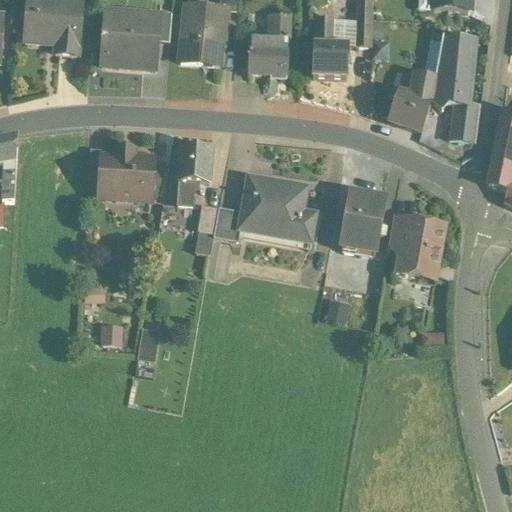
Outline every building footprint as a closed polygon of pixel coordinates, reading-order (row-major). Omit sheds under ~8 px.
[(237,0),(219,0),(218,19),(225,20),(225,21),(236,22),(237,0)] [(432,0),(432,18),(447,19),(468,20),(469,5),(473,5),(472,0),(432,0)] [(369,2),(357,2),(356,32),(370,33),(371,29),(371,1),(369,1),(369,2)] [(81,10),(27,5),(23,53),(54,55),(54,64),(77,66),(81,10)] [(218,19),(185,16),(179,71),(201,74),(201,70),(220,72),(225,21),(225,20),(218,19)] [(157,26),(104,22),(100,75),(154,79),(157,51),(159,26),(157,26)] [(171,23),(157,22),(157,26),(159,26),(157,51),(168,52),(171,23)] [(288,26),(270,25),(269,50),(287,50),(288,26)] [(332,32),(314,31),(313,53),(311,87),(345,88),(347,55),(331,54),(332,32)] [(370,33),(356,32),(355,32),(354,56),(369,57),(370,46),(370,33)] [(380,34),(370,33),(370,46),(380,47),(380,34)] [(379,58),(380,47),(370,46),(369,57),(379,58)] [(474,52),(441,48),(433,89),(434,89),(430,111),(440,119),(446,113),(452,114),(467,115),(467,114),(474,52)] [(269,50),(249,49),(247,84),(286,86),(287,50),(269,50)] [(414,85),(410,104),(397,100),(387,130),(420,141),(430,111),(434,89),(433,89),(414,85)] [(467,115),(452,114),(449,134),(476,137),(479,115),(467,114),(467,115)] [(511,123),(501,121),(486,194),(507,199),(511,174),(511,123)] [(476,137),(449,134),(447,148),(474,151),(476,137)] [(17,144),(0,147),(0,171),(4,170),(15,169),(17,144)] [(209,157),(179,155),(177,189),(193,190),(207,191),(209,157)] [(102,159),(89,159),(87,188),(100,189),(101,166),(102,159)] [(150,169),(101,166),(100,189),(99,207),(130,209),(130,199),(148,200),(149,199),(154,196),(154,191),(149,187),(150,169)] [(4,170),(4,176),(2,177),(2,178),(1,209),(13,210),(15,169),(4,170)] [(305,200),(271,194),(272,190),(247,186),(242,215),(241,215),(239,222),(236,238),(238,239),(282,246),(283,241),(309,246),(313,222),(301,220),(305,200)] [(192,213),(193,190),(177,189),(175,212),(192,213)] [(382,208),(348,203),(339,260),(373,266),(382,208)] [(216,218),(205,216),(197,259),(209,261),(211,246),(216,218)] [(216,218),(211,246),(236,251),(238,239),(236,238),(239,222),(216,218)] [(406,229),(391,226),(387,252),(400,254),(404,232),(405,233),(406,229)] [(405,233),(404,232),(400,254),(396,275),(418,279),(419,274),(436,277),(444,235),(424,231),(424,236),(405,233)] [(207,310),(225,313),(229,293),(210,290),(207,310)] [(105,311),(105,296),(86,296),(86,311),(105,311)] [(141,363),(153,365),(157,338),(146,336),(141,363)]
